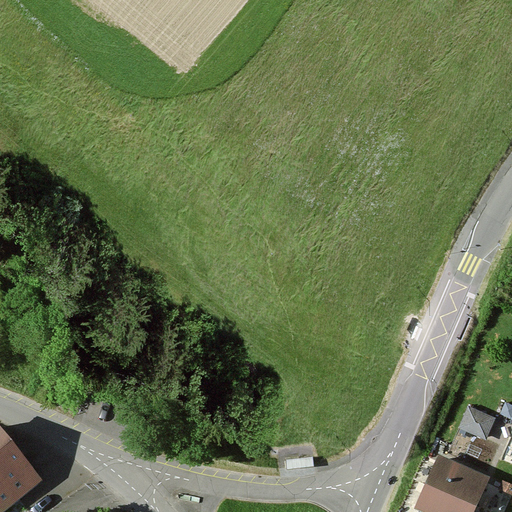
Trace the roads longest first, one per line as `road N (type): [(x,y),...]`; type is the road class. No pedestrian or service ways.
road 1 (tertiary): [(380,471),(469,264),(511,193)]
road 2 (unclassified): [(121,466),(242,491),(313,490),(380,471)]
